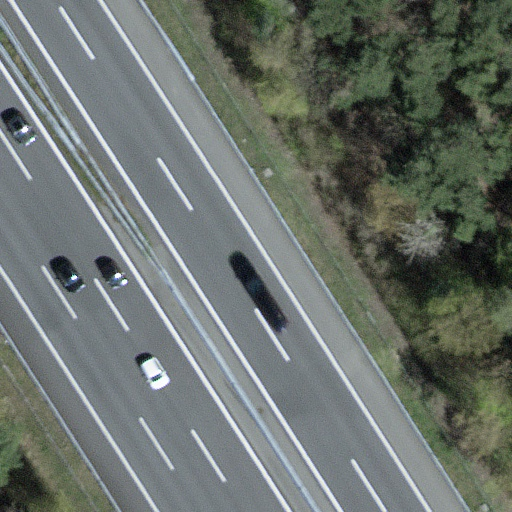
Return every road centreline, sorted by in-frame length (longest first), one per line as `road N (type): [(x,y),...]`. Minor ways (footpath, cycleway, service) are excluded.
road 1 (motorway): [(386,511),(57,0)]
road 2 (motorway): [(0,167),(223,511)]
